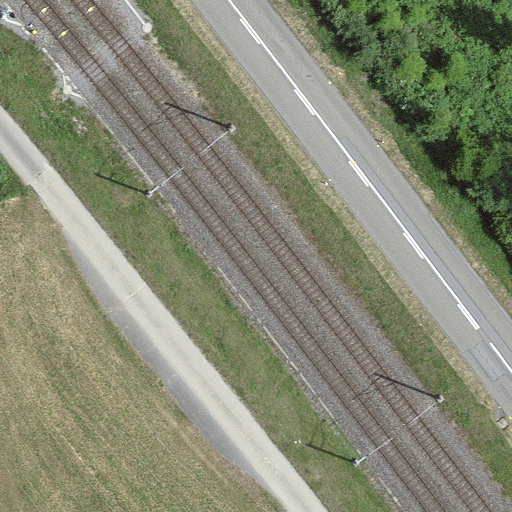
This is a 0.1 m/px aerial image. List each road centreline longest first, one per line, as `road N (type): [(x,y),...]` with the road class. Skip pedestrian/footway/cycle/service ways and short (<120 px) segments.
road 1 (unclassified): [(308,511),(0,134)]
road 2 (primary): [(227,0),(511,372)]
